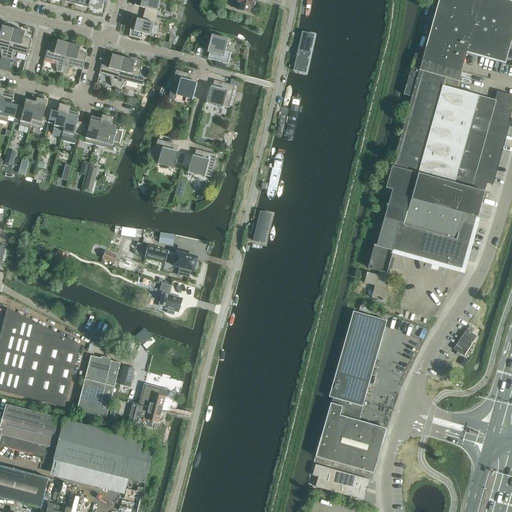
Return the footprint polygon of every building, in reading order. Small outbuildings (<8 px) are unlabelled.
[(91,0),(89,6),(101,10),(103,0),(91,0)] [(145,9),(144,15),(157,18),(158,11),(157,11),(160,0),(136,0),(134,6),(145,9)] [(238,0),(238,4),(239,5),(238,10),(249,14),(251,8),(252,8),(253,6),(254,6),(255,3),(254,2),(254,0),(238,0)] [(438,0),(423,55),(422,61),(461,72),(466,53),(505,63),(511,38),(511,2),(504,0),(438,0)] [(157,18),(144,15),(142,20),(131,18),(129,37),(141,40),(143,34),(151,36),(154,24),(155,24),(157,18)] [(2,57),(6,59),(14,29),(2,26),(1,31),(0,31),(0,49),(1,57),(2,57)] [(14,29),(6,59),(10,60),(16,53),(27,56),(31,39),(24,37),(25,32),(14,29)] [(294,73),(308,76),(315,36),(302,33),(294,73)] [(207,52),(215,54),(213,61),(228,65),(231,53),(226,51),(229,40),(228,40),(228,41),(212,36),(212,35),(207,52)] [(57,72),(61,73),(69,44),(58,41),(56,46),(49,44),(44,60),(55,63),(57,72)] [(69,44),(61,73),(66,74),(72,67),(83,70),(87,54),(79,52),(81,47),(69,44)] [(422,61),(423,55),(414,53),(403,95),(411,97),(391,166),(418,174),(480,191),(482,182),(490,185),(511,106),(511,95),(496,91),(494,100),(456,90),(461,72),(422,61)] [(112,86),(116,87),(124,58),(112,55),(111,60),(103,58),(99,74),(110,77),(112,86)] [(124,58),(116,87),(120,89),(121,89),(126,82),(143,86),(145,79),(139,78),(141,68),(134,66),(135,61),(124,58)] [(170,93),(176,94),(176,96),(177,95),(192,99),(192,100),(193,100),(197,84),(189,81),(191,75),(176,71),(170,93)] [(206,104),(207,104),(207,103),(222,107),(222,108),(223,108),(223,107),(229,108),(235,87),(220,83),(218,89),(210,87),(206,104)] [(8,117),(14,119),(18,106),(12,105),(14,97),(4,94),(5,90),(0,107),(0,120),(7,122),(7,121),(8,117)] [(285,94),(275,144),(284,146),(293,148),(303,97),(285,94)] [(26,128),(29,128),(37,99),(37,98),(36,103),(26,100),(24,108),(18,106),(14,119),(21,120),(20,124),(19,125),(26,127),(26,128)] [(42,122),(48,123),(52,111),(45,109),(47,101),(37,99),(29,128),(30,129),(31,124),(34,125),(41,127),(41,125),(42,122)] [(52,111),(48,123),(54,125),(53,129),(53,130),(60,132),(63,133),(70,107),(60,104),(58,112),(52,111)] [(61,141),(75,145),(78,135),(80,136),(83,123),(77,122),(79,114),(69,111),(70,107),(63,133),(61,141)] [(92,145),(95,146),(103,116),(102,116),(101,120),(91,117),(89,125),(83,123),(80,136),(86,137),(85,141),(85,143),(92,144),(92,145)] [(103,116),(95,146),(98,146),(104,148),(107,149),(108,149),(111,150),(112,148),(114,142),(119,144),(119,145),(120,145),(123,131),(117,130),(117,128),(111,126),(113,118),(103,116)] [(152,162),(158,164),(157,165),(158,165),(158,164),(174,168),(174,169),(179,153),(171,151),(173,144),(158,140),(152,162)] [(188,173),(189,172),(204,176),(204,177),(205,177),(205,176),(211,177),(216,156),(202,152),(200,158),(192,156),(188,173)] [(264,193),(273,196),(284,154),(275,152),(264,193)] [(6,154),(4,163),(12,165),(15,157),(6,154)] [(62,178),(68,180),(72,166),(66,164),(62,178)] [(418,174),(391,166),(386,188),(392,190),(377,246),(374,246),(368,268),(386,273),(393,251),(462,271),(484,191),(480,191),(418,174)] [(89,172),(84,191),(91,193),(96,174),(89,172)] [(178,183),(175,197),(181,198),(185,185),(178,183)] [(265,247),(273,216),(260,213),(252,243),(265,247)] [(159,243),(173,246),(174,236),(160,234),(159,243)] [(147,247),(144,258),(165,263),(167,255),(174,257),(172,266),(180,268),(178,275),(189,278),(191,270),(193,271),(194,268),(196,269),(197,264),(195,264),(196,258),(182,255),(183,254),(176,252),(175,254),(168,252),(147,247)] [(106,251),(102,259),(113,263),(116,256),(106,251)] [(55,264),(63,267),(67,255),(59,252),(55,264)] [(388,293),(384,292),(385,289),(386,289),(389,279),(367,272),(364,283),(372,285),(372,284),(375,285),(371,298),(384,302),(384,304),(388,293)] [(158,306),(165,308),(168,309),(167,313),(173,315),(174,311),(178,312),(178,310),(181,308),(180,305),(182,300),(162,293),(158,306)] [(0,335),(0,391),(64,408),(81,345),(7,309),(0,335)] [(331,403),(315,457),(373,473),(386,429),(356,420),(360,406),(362,407),(387,321),(353,311),(329,397),(332,398),(331,403)] [(82,324),(91,328),(96,318),(87,314),(82,324)] [(466,330),(456,345),(453,349),(457,351),(455,354),(460,357),(462,355),(464,356),(477,337),(466,330)] [(89,352),(99,353),(100,343),(89,342),(89,352)] [(77,411),(106,419),(120,364),(91,356),(77,411)] [(122,366),(118,380),(128,382),(131,369),(122,366)] [(167,390),(144,385),(139,405),(133,404),(128,422),(151,428),(153,421),(158,422),(167,390)] [(64,420),(6,405),(0,427),(0,434),(1,435),(0,439),(0,445),(45,457),(48,447),(56,449),(64,420)] [(155,443),(64,420),(56,449),(53,460),(144,484),(155,443)] [(315,487),(363,501),(369,480),(315,465),(312,476),(318,477),(315,487)] [(0,498),(40,509),(48,479),(0,466),(0,498)] [(131,498),(141,500),(143,493),(132,491),(131,498)] [(71,511),(72,508),(50,502),(47,511),(71,511)]
